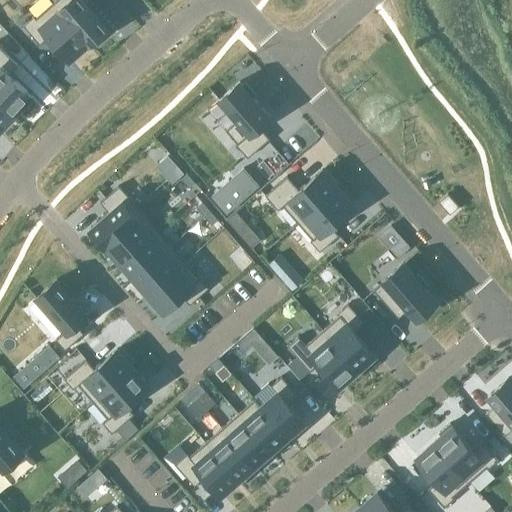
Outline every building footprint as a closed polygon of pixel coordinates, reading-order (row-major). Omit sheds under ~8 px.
[(56,0),(53,3),(88,43),(89,44),(92,41),(95,44),(107,33),(105,30),(108,27),(88,3),(91,0),(56,0)] [(35,16),(24,25),(40,44),(50,36),(70,58),(88,43),(53,3),(36,18),(35,16)] [(0,98),(15,113),(32,95),(10,74),(19,65),(0,47),(0,98)] [(240,81),(219,99),(237,120),(226,130),(238,143),(236,144),(248,158),(270,138),(259,126),(270,116),(254,98),(257,95),(246,82),(243,85),(240,81)] [(0,129),(15,113),(0,98),(0,129)] [(169,155),(158,164),(173,182),(185,173),(169,155)] [(244,168),(212,195),(228,213),(260,186),(244,168)] [(288,175),(265,194),(278,210),(283,205),(298,222),(338,188),(323,170),(300,189),(288,175)] [(188,173),(182,179),(190,188),(196,182),(188,173)] [(109,212),(90,228),(106,246),(107,245),(144,213),(129,195),(128,195),(120,185),(101,202),(109,212)] [(338,188),(298,222),(313,239),(310,241),(320,252),(339,235),(331,225),(353,206),(338,188)] [(459,206),(448,193),(439,201),(450,214),(459,206)] [(203,202),(197,207),(205,216),(211,211),(203,202)] [(211,211),(205,216),(212,225),(218,219),(211,211)] [(144,213),(107,245),(121,262),(159,229),(144,213)] [(237,213),(228,220),(252,247),(260,239),(237,213)] [(392,225),(380,236),(398,257),(411,246),(392,225)] [(159,229),(121,262),(136,278),(173,246),(159,229)] [(173,246),(136,278),(150,295),(188,262),(173,246)] [(188,262),(150,295),(164,310),(182,295),(190,305),(209,288),(201,278),(188,262)] [(384,281),(374,290),(399,318),(409,309),(416,318),(436,301),(437,300),(426,288),(429,285),(418,273),(415,275),(404,263),(383,280),(384,281)] [(292,267),(281,276),(293,290),(303,280),(292,267)] [(57,279),(36,297),(66,331),(56,339),(65,350),(84,333),(76,324),(87,314),(71,295),(74,293),(63,280),(60,283),(57,279)] [(340,315),(323,330),(357,370),(375,355),(376,354),(356,331),(365,323),(349,304),(338,313),(340,315)] [(299,336),(288,345),(310,371),(320,362),(340,385),(357,370),(323,330),(306,344),(299,336)] [(36,356),(47,368),(60,356),(50,344),(36,356)] [(86,359),(64,379),(74,389),(79,385),(94,402),(133,367),(118,349),(95,369),(86,359)] [(219,358),(210,366),(215,372),(224,364),(219,358)] [(133,367),(94,402),(108,418),(103,423),(112,433),(135,414),(126,404),(149,384),(133,367)] [(277,392),(262,405),(288,436),(305,421),(289,404),(299,395),(282,376),(271,385),(277,392)] [(496,405),(486,413),(505,435),(511,429),(511,381),(509,378),(488,396),(496,405)] [(200,384),(191,392),(196,398),(205,390),(200,384)] [(191,392),(182,399),(188,405),(196,398),(191,392)] [(255,398),(239,412),(271,450),(288,436),(262,405),(255,398)] [(239,412),(222,426),(255,465),(271,450),(239,412)] [(0,465),(3,469),(24,451),(12,438),(15,436),(5,424),(2,426),(0,423),(0,465)] [(443,435),(435,442),(470,481),(487,467),(489,469),(499,459),(483,441),(473,449),(450,423),(440,432),(443,435)] [(222,426),(205,440),(238,479),(255,465),(222,426)] [(186,452),(174,462),(195,486),(206,476),(222,494),(238,479),(205,440),(189,454),(186,452)] [(435,442),(418,457),(438,480),(428,488),(445,507),(455,498),(454,496),(470,481),(435,442)] [(78,461),(70,467),(78,477),(86,470),(78,461)] [(99,468),(88,477),(96,487),(107,477),(99,468)] [(395,511),(378,492),(360,507),(364,511),(415,511),(409,505),(401,511),(395,511)]
